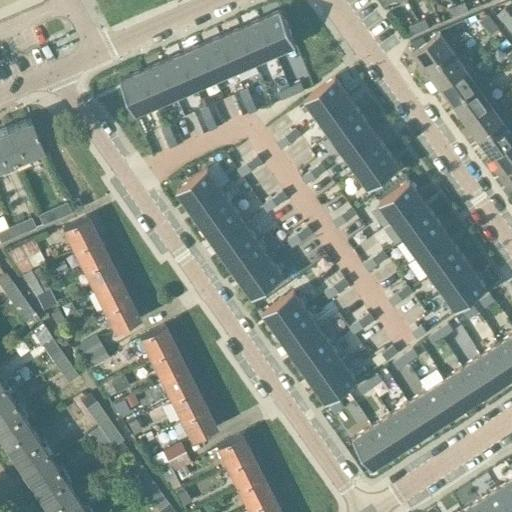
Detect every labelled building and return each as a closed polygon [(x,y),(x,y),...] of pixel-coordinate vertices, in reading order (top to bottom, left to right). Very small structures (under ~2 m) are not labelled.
[(469,10),(466,0),(457,4),(461,13),(469,10)] [(461,13),(457,4),(449,7),(453,17),(461,13)] [(511,14),(506,7),(498,14),(503,21),(511,30),(511,29),(511,14)] [(280,9),(259,18),(274,53),(295,44),(280,9)] [(486,27),(495,20),(489,13),(480,20),(486,27)] [(430,27),(426,17),(418,21),(422,30),(430,27)] [(274,53),(259,18),(239,27),(254,61),(274,53)] [(491,34),(500,27),(495,20),(486,27),(491,34)] [(422,30),(418,21),(410,24),(413,34),(422,30)] [(239,27),(220,35),(235,70),(254,61),(239,27)] [(421,73),(453,50),(439,31),(411,51),(420,63),(415,66),(421,73)] [(235,70),(220,35),(200,44),(215,78),(235,70)] [(215,78),(200,44),(180,52),(195,87),(215,78)] [(441,86),(464,66),(453,50),(421,73),(426,80),(430,78),(438,88),(441,86)] [(195,87),(180,52),(161,61),(176,95),(195,87)] [(176,95),(161,61),(141,69),(156,104),(176,95)] [(453,103),(486,80),(480,72),(476,74),(468,64),(464,66),(441,86),(453,103)] [(156,104),(141,69),(120,79),(135,113),(156,104)] [(317,117),(348,95),(335,76),(304,98),(317,117)] [(465,121),(494,100),(487,90),(491,87),(486,80),(453,103),(465,121)] [(303,89),(300,82),(289,86),(292,94),(303,89)] [(292,94),(289,86),(278,91),(282,98),(292,94)] [(252,99),(247,88),(240,91),(244,102),(252,99)] [(330,134),(360,112),(348,95),(317,117),(330,134)] [(256,109),(252,99),(244,102),(249,113),(256,109)] [(478,138),(511,114),(505,106),(501,110),(494,100),(465,121),(478,138)] [(212,116),(207,105),(200,108),(205,119),(212,116)] [(342,151),(373,129),(360,112),(330,134),(342,151)] [(511,140),(511,115),(511,114),(478,138),(491,156),(511,140)] [(217,127),(212,116),(205,119),(209,130),(217,127)] [(0,165),(42,147),(30,118),(0,130),(0,165)] [(173,133),(168,122),(160,125),(165,136),(173,133)] [(290,141),(300,134),(295,127),(285,134),(290,141)] [(355,168),(385,146),(373,129),(342,151),(355,168)] [(177,144),(173,133),(165,136),(170,147),(177,144)] [(281,147),(290,141),(285,134),(276,141),(281,147)] [(500,177),(511,167),(511,140),(491,156),(499,166),(494,169),(500,177)] [(368,187),(399,165),(385,146),(355,168),(368,187)] [(252,168),(261,161),(257,155),(247,162),(252,168)] [(242,175),(252,168),(247,162),(237,168),(242,175)] [(315,176),(325,169),(320,162),(310,169),(315,176)] [(189,208),(220,186),(207,167),(176,189),(189,208)] [(511,184),(511,167),(500,177),(505,184),(509,181),(511,184)] [(306,183),(315,176),(310,169),(301,176),(306,183)] [(392,220),(423,199),(409,180),(379,202),(392,220)] [(202,225),(232,203),(220,186),(189,208),(202,225)] [(286,196),(282,190),(272,197),(276,203),(286,196)] [(267,210),(276,203),(272,197),(262,204),(267,210)] [(405,238),(435,216),(423,199),(392,220),(405,238)] [(82,207),(79,200),(72,203),(75,210),(82,207)] [(41,225),(71,212),(66,201),(37,214),(41,225)] [(214,243),(245,221),(232,203),(202,225),(214,243)] [(346,219),(356,212),(351,205),(341,212),(346,219)] [(336,226),(346,219),(341,212),(332,219),(336,226)] [(97,235),(87,214),(61,227),(72,248),(97,235)] [(0,243),(36,227),(31,216),(0,229),(0,243)] [(448,233),(435,216),(405,238),(417,255),(448,233)] [(226,260),(257,238),(245,221),(214,243),(226,260)] [(302,238),(311,232),(307,225),(297,232),(302,238)] [(292,245),(302,238),(297,232),(288,239),(292,245)] [(460,250),(448,233),(417,255),(429,272),(460,250)] [(108,255),(97,235),(72,248),(83,268),(108,255)] [(238,277),(269,256),(257,238),(226,260),(238,277)] [(387,255),(382,249),(372,256),(377,262),(387,255)] [(473,268),(460,250),(429,272),(442,290),(473,268)] [(119,276),(108,255),(83,268),(93,289),(119,276)] [(283,275),(269,256),(238,277),(252,297),(283,275)] [(367,269),(377,262),(372,256),(363,263),(367,269)] [(486,287),(473,268),(442,290),(455,309),(486,287)] [(39,319),(5,272),(0,276),(0,285),(29,326),(39,319)] [(129,297),(119,276),(93,289),(104,310),(129,297)] [(338,290),(348,283),(343,277),(334,283),(338,290)] [(338,290),(334,283),(324,290),(329,297),(338,290)] [(402,298),(412,291),(407,284),(397,291),(402,298)] [(49,289),(36,295),(43,309),(56,302),(49,289)] [(276,330),(307,308),(293,289),(262,311),(276,330)] [(392,304),(402,298),(397,291),(388,298),(392,304)] [(494,298),(489,292),(479,299),(484,305),(494,298)] [(140,317),(129,297),(104,310),(114,330),(140,317)] [(478,310),(473,303),(463,310),(468,317),(478,310)] [(288,347),(319,326),(307,308),(276,330),(288,347)] [(58,310),(50,314),(56,325),(63,321),(58,310)] [(363,325),(373,318),(368,312),(359,319),(363,325)] [(354,332),(363,325),(359,319),(349,325),(354,332)] [(452,328),(447,322),(438,329),(442,335),(452,328)] [(174,343),(163,323),(138,336),(148,357),(174,343)] [(416,337),(426,330),(421,324),(411,331),(416,337)] [(331,343),(319,326),(288,347),(300,365),(331,343)] [(84,384),(44,327),(34,334),(74,391),(84,384)] [(433,342),(442,335),(438,329),(428,336),(433,342)] [(511,332),(497,342),(511,365),(511,332)] [(81,358),(102,345),(96,334),(74,347),(81,358)] [(511,376),(511,365),(497,342),(479,354),(499,385),(511,376)] [(184,364),(174,343),(148,357),(159,377),(184,364)] [(312,382),(343,360),(331,343),(300,365),(312,382)] [(88,369),(109,357),(102,345),(81,358),(88,369)] [(396,351),(392,345),(382,352),(386,358),(396,351)] [(417,354),(412,347),(402,354),(407,360),(417,354)] [(398,367),(407,360),(402,354),(393,361),(398,367)] [(499,385),(479,354),(461,366),(481,396),(499,385)] [(326,401),(357,379),(343,360),(312,382),(326,401)] [(195,385),(184,364),(159,377),(170,398),(195,385)] [(481,396),(461,366),(443,377),(463,408),(481,396)] [(381,379),(377,372),(367,379),(372,385),(381,379)] [(16,373),(7,379),(13,388),(22,382),(16,373)] [(122,373),(101,384),(107,396),(128,385),(122,373)] [(463,408),(443,377),(425,389),(445,420),(463,408)] [(29,424),(8,392),(0,379),(0,438),(2,442),(29,424)] [(362,392),(372,385),(367,379),(357,386),(362,392)] [(206,405),(195,385),(170,398),(180,418),(206,405)] [(445,420),(425,389),(407,401),(427,431),(445,420)] [(123,439),(90,392),(80,399),(114,446),(123,439)] [(129,410),(122,399),(113,404),(119,415),(129,410)] [(344,405),(339,399),(329,406),(334,412),(344,405)] [(427,431),(407,401),(390,412),(410,443),(427,431)] [(216,426),(206,405),(180,418),(191,439),(216,426)] [(410,443),(390,412),(372,424),(392,455),(410,443)] [(142,429),(136,418),(127,423),(133,434),(142,429)] [(73,490),(51,457),(29,424),(2,442),(46,508),(73,490)] [(392,455),(372,424),(352,437),(372,467),(392,455)] [(251,452),(240,431),(214,444),(225,465),(251,452)] [(156,467),(157,466),(186,452),(180,441),(150,456),(156,467)] [(185,465),(191,462),(186,452),(157,466),(165,481),(175,476),(173,472),(176,470),(185,465)] [(261,473),(251,452),(225,465),(235,486),(261,473)] [(135,456),(125,463),(131,471),(159,510),(159,511),(174,511),(168,503),(141,464),(135,456)] [(185,465),(176,470),(181,479),(190,474),(185,465)] [(272,493),(261,473),(235,486),(246,506),(272,493)] [(511,476),(497,486),(511,510),(511,476)] [(511,511),(511,510),(497,486),(478,498),(487,511),(511,511)] [(191,500),(185,489),(177,493),(182,505),(191,500)] [(87,511),(73,490),(46,508),(48,511),(87,511)] [(280,511),(272,493),(246,506),(248,511),(280,511)] [(487,511),(478,498),(460,510),(461,511),(487,511)]
